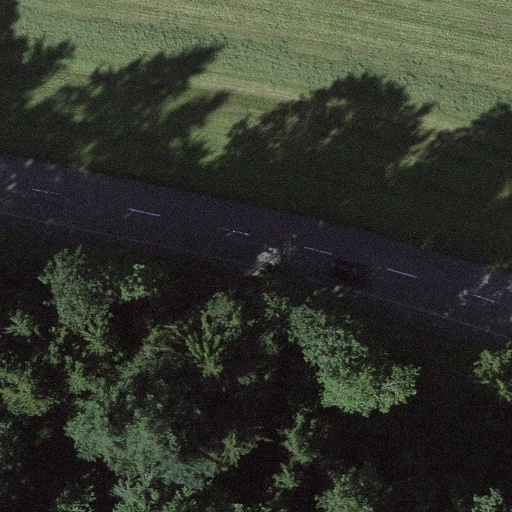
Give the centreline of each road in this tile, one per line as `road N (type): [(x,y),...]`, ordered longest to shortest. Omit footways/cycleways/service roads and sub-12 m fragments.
road 1 (tertiary): [(511,311),(389,269),(0,184)]
road 2 (track): [(0,412),(190,511)]
